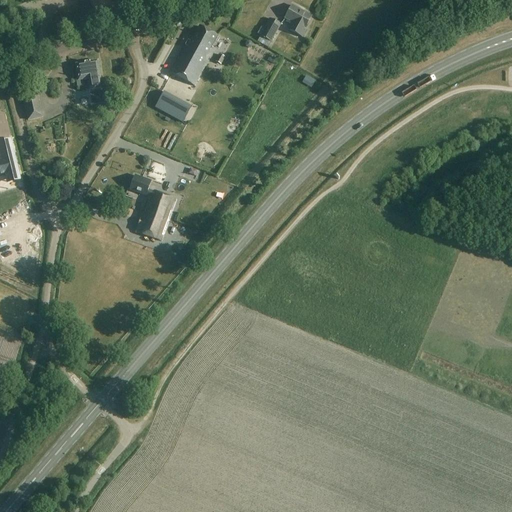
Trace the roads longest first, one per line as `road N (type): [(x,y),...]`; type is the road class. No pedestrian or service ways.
road 1 (primary): [(100,403),(342,136),(413,84),(511,39)]
road 2 (unclassified): [(100,403),(58,360),(44,315),(63,216),(140,92),(143,73),(129,26)]
road 3 (track): [(7,66),(37,186),(63,216)]
road 4 (track): [(45,324),(0,462)]
road 5 (primary): [(6,511),(100,403)]
road 6 (tertiary): [(0,68),(129,26)]
road 7 (unclassified): [(76,511),(126,437),(100,403)]
